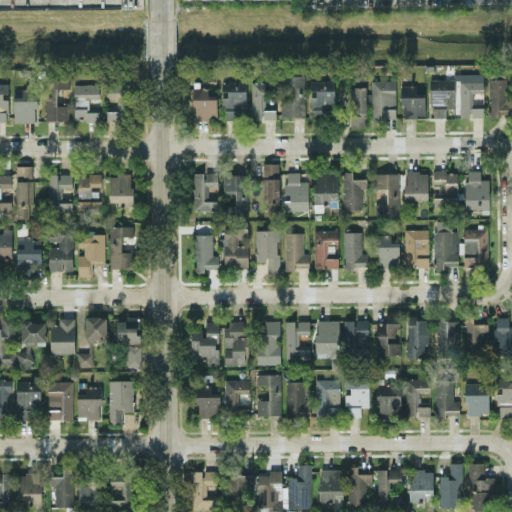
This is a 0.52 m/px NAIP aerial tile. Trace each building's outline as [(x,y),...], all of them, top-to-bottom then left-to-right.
[(305,116),(304,74),(280,74),(280,88),(292,88),(293,100),(281,100),(281,116),(305,116)] [(69,119),(68,104),(57,104),(56,88),(69,88),(69,78),(45,79),(46,120),(69,119)] [(446,117),(446,108),(455,108),(454,78),(431,79),(432,117),(446,117)] [(506,78),(489,79),(489,115),(511,114),(511,99),(506,99),(506,78)] [(483,79),(459,79),(460,117),(483,117),(483,107),(473,107),(472,93),(483,92),(483,79)] [(334,80),(310,80),(311,93),(312,118),(327,118),(326,107),(335,107),(334,80)] [(396,117),(395,80),(371,80),(372,118),(396,117)] [(246,81),(222,81),(222,94),(223,94),(223,119),(238,119),(238,110),(246,110),(246,81)] [(275,119),(275,109),(265,109),(265,81),(251,82),(252,119),(275,119)] [(0,82),(0,121),(7,121),(7,95),(8,95),(8,82),(0,82)] [(107,96),(117,95),(117,110),(106,111),(107,120),(131,119),(130,82),(106,82),(107,96)] [(74,120),(99,119),(99,106),(89,107),(89,98),(99,98),(98,84),(74,84),(74,120)] [(416,85),(401,85),(402,118),(425,117),(424,93),(416,93),(416,85)] [(366,86),(352,86),(353,127),(367,127),(366,86)] [(194,119),(217,119),(217,94),(208,94),(208,87),(194,87),(194,119)] [(14,122),(37,122),(36,89),(22,89),(22,96),(13,96),(14,122)] [(266,215),(280,215),(278,162),(264,163),(266,215)] [(32,179),(32,165),(16,165),(16,179),(32,179)] [(466,208),(488,208),(489,179),(480,178),(480,170),(466,169),(466,208)] [(343,209),(362,209),(361,188),(367,188),(367,179),(352,179),(352,171),(343,171),(343,209)] [(428,171),(405,171),(405,199),(427,199),(428,171)] [(457,171),(434,171),(434,193),(434,206),(446,206),(446,198),(457,198),(457,171)] [(194,210),(216,209),(216,199),(208,199),(208,187),(218,187),(217,172),(193,172),(194,210)] [(246,172),(223,173),(224,192),(235,192),(236,205),(223,206),(223,218),(247,217),(246,172)] [(308,210),(307,172),(285,172),(286,197),(283,197),(283,210),(308,210)] [(72,187),(71,173),(48,173),(49,211),(71,211),(71,202),(61,202),(61,187),(72,187)] [(337,203),(338,173),(315,173),(314,202),(337,203)] [(399,173),(375,173),(375,188),(386,189),(386,200),(376,200),(375,213),(398,213),(399,173)] [(11,186),(11,174),(0,174),(0,197),(1,198),(0,187),(11,186)] [(101,174),(78,174),(77,196),(97,197),(97,192),(92,192),(92,186),(101,186),(101,174)] [(109,204),(131,204),(132,174),(109,174),(109,204)] [(32,181),(16,181),(16,217),(28,217),(28,204),(32,204),(32,181)] [(101,200),(77,200),(77,209),(101,209),(101,200)] [(0,209),(11,210),(11,201),(0,201),(0,209)] [(435,267),(458,266),(457,230),(452,230),(451,220),(434,220),(435,267)] [(133,225),(109,226),(110,267),(132,267),(132,251),(121,251),(121,236),(133,235),(133,225)] [(247,267),(248,245),(238,244),(238,238),(247,238),(248,227),(224,227),(223,239),(222,266),(247,267)] [(464,265),(488,265),(487,227),(463,228),(464,265)] [(428,228),(404,229),(405,267),(429,266),(428,228)] [(255,261),(267,261),(267,273),(278,273),(279,229),(256,229),(255,261)] [(314,267),(338,267),(338,257),(326,257),(326,243),(338,243),(338,229),(314,229),(314,267)] [(361,231),(343,231),(343,267),(367,267),(367,252),(362,252),(361,231)] [(303,232),(284,232),(285,268),(309,267),(308,252),(303,252),(303,232)] [(212,234),(195,233),(195,271),(204,271),(204,268),(218,268),(218,255),(212,255),(212,234)] [(48,246),(49,270),(73,269),(72,234),(49,234),(49,241),(58,241),(58,246),(48,246)] [(104,234),(78,234),(78,246),(84,246),(84,254),(78,254),(78,276),(92,275),(92,263),(105,262),(104,234)] [(390,234),(376,234),(376,266),(399,266),(399,245),(391,245),(390,234)] [(40,236),(19,237),(20,276),(31,275),(31,265),(41,265),(40,236)] [(377,355),(398,354),(397,328),(400,328),(400,312),(386,312),(387,321),(376,322),(377,355)] [(117,342),(139,342),(139,315),(126,316),(126,320),(117,320),(117,342)] [(430,356),(429,318),(416,319),(416,315),(406,315),(407,357),(430,356)] [(487,323),(473,323),(473,315),(465,315),(466,354),(483,354),(483,336),(488,335),(487,323)] [(0,363),(16,363),(15,351),(6,351),(6,344),(15,344),(15,316),(1,316),(1,327),(0,327),(0,363)] [(86,316),(86,339),(107,338),(106,316),(86,316)] [(75,352),(74,317),(58,317),(58,324),(50,324),(51,353),(75,352)] [(493,355),(511,355),(511,325),(508,326),(508,317),(495,317),(495,342),(493,342),(493,355)] [(437,345),(458,345),(458,319),(437,318),(437,345)] [(344,320),(345,357),(368,357),(368,347),(357,347),(357,333),(369,333),(369,319),(344,320)] [(225,364),(247,364),(246,320),(224,320),(225,364)] [(257,363),(280,363),(279,320),(266,320),(266,332),(256,332),(257,363)] [(286,358),(310,357),(309,348),(299,348),(299,332),(310,332),(309,320),(285,320),(286,358)] [(339,320),(316,321),(316,353),(330,352),(330,357),(339,357),(339,320)] [(45,321),(21,321),(22,343),(24,343),(24,352),(18,352),(18,368),(32,368),(31,342),(46,342),(45,321)] [(218,365),(218,321),(205,321),(205,330),(191,330),(191,359),(207,359),(207,365),(218,365)] [(140,346),(125,346),(126,366),(140,366),(140,346)] [(92,352),(77,351),(77,366),(92,366),(92,352)] [(280,373),(256,373),(257,384),(269,383),(269,395),(257,395),(257,415),(281,415),(280,373)] [(511,406),(511,374),(495,375),(495,389),(497,389),(498,415),(511,415),(511,406)] [(17,381),(16,418),(34,419),(35,409),(40,409),(41,375),(34,375),(33,381),(17,381)] [(368,376),(345,377),(345,388),(346,388),(347,416),(361,415),(360,407),(369,407),(368,376)] [(429,377),(405,378),(406,415),(430,415),(429,402),(419,402),(419,391),(429,391),(429,377)] [(0,419),(0,420),(0,416),(11,416),(11,379),(0,378),(0,419)] [(453,400),(453,378),(435,378),(435,415),(459,415),(459,400),(453,400)] [(133,379),(109,380),(109,424),(122,424),(122,411),(133,411),(133,379)] [(249,403),(238,403),(238,393),(249,393),(249,379),(225,379),(225,416),(249,416),(249,403)] [(72,418),(72,380),(48,380),(47,418),(72,418)] [(304,380),(286,380),(287,416),(310,415),(310,402),(304,402),(304,380)] [(489,394),(480,394),(480,382),(466,382),(465,413),(488,414),(489,394)] [(197,386),(198,416),(220,416),(219,392),(211,392),(211,385),(197,386)] [(377,385),(378,415),(400,415),(400,385),(377,385)] [(450,462),(450,475),(439,475),(439,506),(461,506),(461,462),(450,462)] [(484,462),(469,462),(470,509),(494,509),(493,476),(484,476),(484,462)] [(311,508),(311,463),(298,463),(298,477),(288,477),(288,486),(282,486),(282,469),(269,469),(269,474),(258,474),(258,510),(281,510),(281,508),(311,508)] [(366,482),(372,482),(372,472),(358,473),(357,465),(347,465),(348,504),(366,503),(366,482)] [(55,485),(55,506),(74,506),(73,468),(63,468),(63,475),(49,475),(49,485),(55,485)] [(133,468),(110,468),(110,485),(122,485),(122,499),(111,499),(111,508),(134,508),(133,468)] [(342,468),(319,469),(319,502),(334,502),(334,496),(343,496),(342,468)] [(409,469),(410,499),(433,499),(432,469),(409,469)] [(79,505),(104,504),(104,470),(79,470),(79,505)] [(11,472),(1,472),(1,471),(0,471),(0,497),(0,500),(0,499),(0,510),(12,510),(11,472)] [(216,471),(189,471),(189,507),(216,507),(216,495),(206,495),(206,484),(216,484),(216,471)] [(41,504),(41,472),(17,472),(17,504),(41,504)] [(228,472),(228,503),(247,504),(247,483),(251,483),(251,473),(228,472)]
